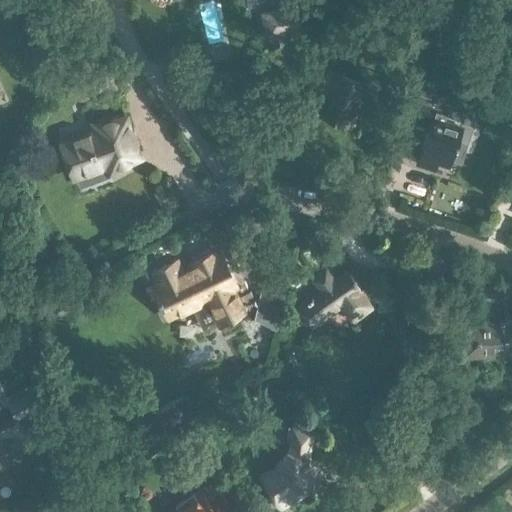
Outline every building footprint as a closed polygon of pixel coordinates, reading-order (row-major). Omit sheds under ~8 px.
[(449,11),(430,24),(442,41),(461,27),(449,11)] [(444,46),(428,24),(417,55),(438,62),(444,46)] [(280,45),(300,30),(277,36),(280,45)] [(120,85),(133,76),(118,54),(93,70),(101,83),(113,76),(120,85)] [(177,59),(166,61),(168,70),(179,68),(177,59)] [(350,106),(361,80),(341,72),(339,75),(301,59),(293,78),(331,95),(322,116),(351,128),(359,110),(350,106)] [(245,97),(266,81),(255,65),(233,81),(245,97)] [(459,124),(445,120),(452,99),(432,92),(434,87),(419,82),(407,115),(427,122),(414,160),(432,167),(435,158),(446,162),(448,159),(460,163),(473,126),(460,122),(459,124)] [(130,133),(126,115),(91,123),(94,132),(62,143),(74,176),(106,164),(110,172),(141,155),(132,140),(130,133)] [(156,209),(160,216),(180,204),(176,198),(161,206),(156,209)] [(167,320),(206,302),(217,325),(247,311),(235,288),(239,286),(221,249),(217,251),(215,247),(186,261),(188,264),(183,266),(178,256),(148,270),(154,282),(149,284),(167,320)] [(309,278),(318,291),(297,307),(310,325),(338,304),(350,320),(370,305),(344,271),(336,278),(326,265),(309,278)] [(417,312),(417,296),(405,296),(405,312),(417,312)] [(450,308),(435,299),(406,349),(423,359),(437,336),(446,341),(443,347),(472,364),(481,350),(502,362),(511,345),(511,337),(494,327),(500,317),(470,300),(464,311),(452,304),(450,308)] [(276,329),(281,306),(258,300),(254,318),(276,329)] [(263,391),(274,382),(265,372),(255,381),(263,391)] [(16,418),(39,408),(58,399),(53,390),(35,398),(31,389),(7,399),(16,418)] [(185,396),(155,410),(163,427),(193,413),(185,396)] [(18,418),(25,431),(38,425),(46,443),(67,434),(53,403),(18,418)] [(401,437),(380,409),(361,422),(382,451),(401,437)] [(292,423),(291,427),(291,428),(287,427),(285,439),(289,440),(287,459),(258,479),(279,508),(325,474),(317,465),(314,462),(315,461),(310,455),(315,426),(292,423)] [(198,465),(200,463),(211,454),(198,437),(188,444),(184,446),(198,465)] [(227,478),(212,456),(201,464),(216,486),(227,478)] [(97,465),(77,478),(85,491),(105,478),(97,465)] [(214,511),(203,496),(201,497),(198,492),(176,507),(179,511),(214,511)]
